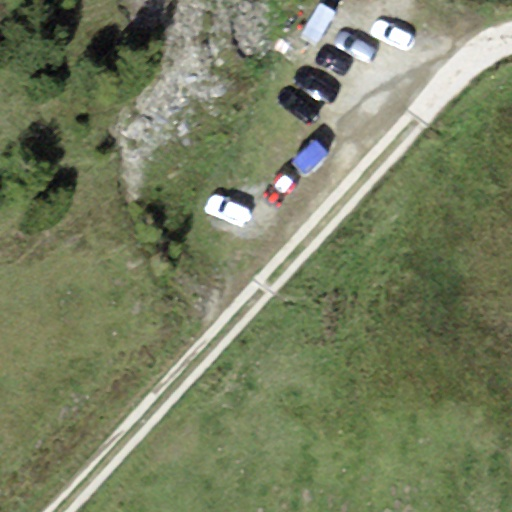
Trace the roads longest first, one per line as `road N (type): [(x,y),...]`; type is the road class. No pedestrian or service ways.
road 1 (track): [(377,158),(205,365),(55,511)]
road 2 (track): [(511,37),(467,66),(377,158)]
road 3 (track): [(377,158),(375,70),(405,0)]
